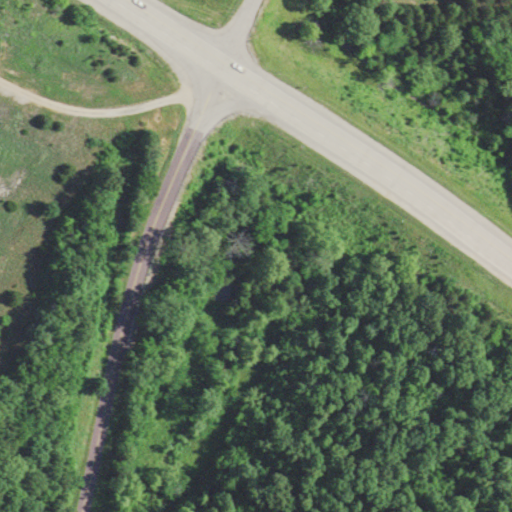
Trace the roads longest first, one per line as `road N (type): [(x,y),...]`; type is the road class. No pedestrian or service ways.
road 1 (primary): [(509,260),(114,0)]
road 2 (tertiary): [(78,511),(137,262),(217,71)]
